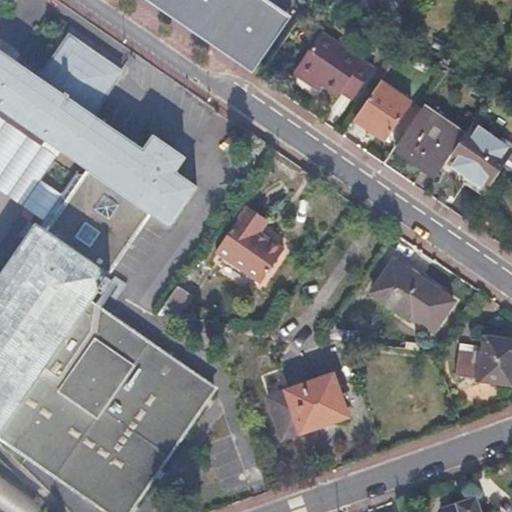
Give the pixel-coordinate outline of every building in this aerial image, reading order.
[(144,0),(261,78),(266,70),(259,65),(292,16),(268,0),(144,0)] [(362,58),(320,31),(297,66),(319,81),(338,94),(362,58)] [(70,37),(40,78),(94,117),(124,75),(70,37)] [(0,110),(66,155),(28,211),(52,227),(48,234),(110,278),(153,212),(172,225),(198,187),(177,173),(187,158),(154,135),(145,150),(94,117),(40,78),(0,50),(0,110)] [(411,104),(380,83),(354,120),(369,130),(384,140),(411,104)] [(446,160),(452,152),(440,144),(453,124),(425,106),(396,147),(416,161),(437,175),(446,160)] [(0,192),(28,211),(66,155),(0,110),(0,192)] [(511,152),(472,124),(452,152),(446,160),(466,175),(487,189),(511,152)] [(266,144),(248,131),(240,142),(259,155),(266,144)] [(0,434),(91,304),(110,278),(48,234),(52,227),(28,211),(0,250),(0,434)] [(253,220),(243,213),(214,253),(260,285),(283,252),(258,235),(263,228),(253,220)] [(413,276),(394,263),(372,294),(432,335),(453,304),(413,276)] [(192,297),(177,286),(166,302),(180,313),(192,297)] [(129,511),(214,391),(91,304),(0,434),(0,435),(108,511),(129,511)] [(511,343),(505,342),(490,341),(486,368),(473,367),(475,348),(459,346),(455,379),(511,386),(511,343)] [(348,419),(333,377),(268,399),(282,441),(315,430),(348,419)] [(0,508),(5,511),(42,511),(44,510),(0,479),(0,508)] [(452,511),(478,511),(474,500),(459,506),(460,509),(452,511)]
